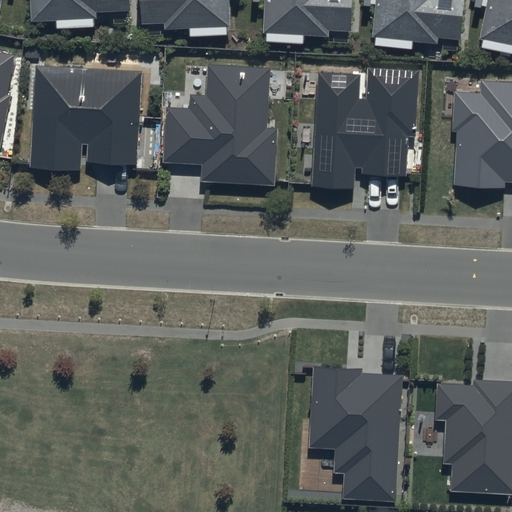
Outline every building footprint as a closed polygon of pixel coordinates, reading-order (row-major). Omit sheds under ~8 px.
[(31,0),(33,16),(55,15),(56,22),(93,20),(93,10),(97,10),(97,6),(132,4),(131,0),(31,0)] [(230,20),(229,0),(140,0),(141,18),(167,17),(167,24),(186,23),(187,31),(228,29),(228,21),(230,20)] [(264,0),(264,37),(303,38),(303,29),(326,30),(326,23),(350,24),(351,0),(264,0)] [(372,0),(370,29),(373,30),(373,38),(411,42),(412,34),(436,36),(437,30),(458,32),(461,0),(372,0)] [(511,0),(483,0),(477,32),(481,33),(479,40),(511,47),(511,0)] [(0,124),(13,47),(0,44),(0,124)] [(143,63),(34,58),(30,159),(79,162),(80,138),(91,139),(90,158),(138,160),(143,63)] [(270,62),(209,59),(207,91),(190,90),(189,102),(167,101),(163,158),(200,160),(199,175),(275,179),(278,119),(267,119),(270,62)] [(358,68),(317,66),(311,183),(354,186),(356,163),(366,163),(366,168),(406,170),(408,128),(415,129),(418,64),(368,62),(367,94),(357,93),(358,68)] [(511,78),(482,77),(482,88),(456,87),(453,184),(505,185),(505,176),(511,176),(511,78)] [(398,370),(312,365),(308,444),(333,446),(332,468),(342,469),(341,494),(392,496),(398,370)] [(473,381),(433,379),(431,414),(444,414),(441,458),(452,459),(450,484),(511,488),(511,373),(473,371),(473,381)]
